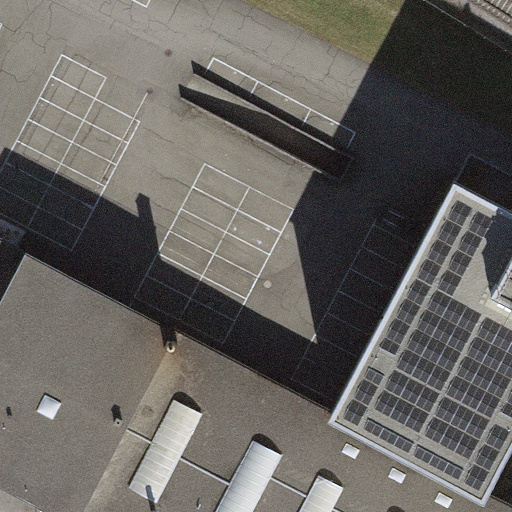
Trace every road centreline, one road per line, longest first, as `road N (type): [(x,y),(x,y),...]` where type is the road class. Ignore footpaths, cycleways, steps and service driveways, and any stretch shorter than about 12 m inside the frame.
road 1 (unknown): [(191,53),(132,209),(127,249),(236,318),(262,322),(284,307),(341,205),(407,128)]
road 2 (unknown): [(407,128),(191,53)]
road 3 (unknown): [(37,0),(191,53)]
